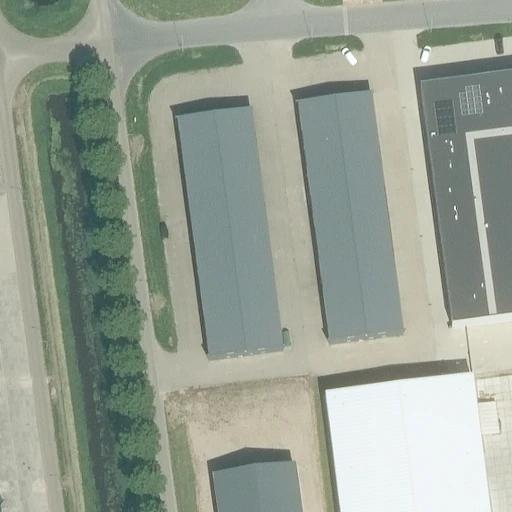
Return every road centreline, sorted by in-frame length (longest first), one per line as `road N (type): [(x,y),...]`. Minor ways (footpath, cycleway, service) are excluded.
road 1 (unclassified): [(165,511),(100,38)]
road 2 (unclassified): [(0,98),(50,511)]
road 3 (unclassified): [(100,38),(511,3)]
